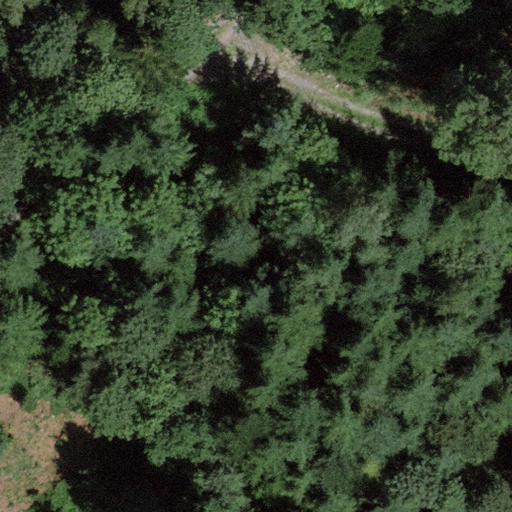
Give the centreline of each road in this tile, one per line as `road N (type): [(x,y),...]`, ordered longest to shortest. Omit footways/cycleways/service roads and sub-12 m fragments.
road 1 (track): [(166,39),(511,177)]
road 2 (track): [(0,213),(166,39),(248,0)]
